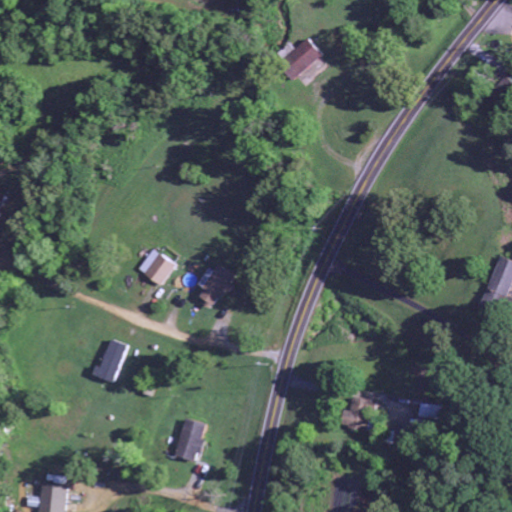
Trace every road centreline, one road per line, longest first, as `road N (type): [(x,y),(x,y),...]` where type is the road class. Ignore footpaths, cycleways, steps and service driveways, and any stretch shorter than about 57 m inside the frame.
road 1 (tertiary): [(252,511),(278,387),(332,241),(411,106),(493,0)]
road 2 (residential): [(291,345),(0,178)]
